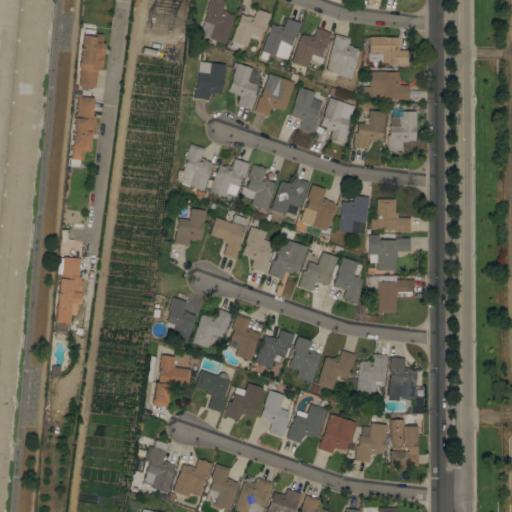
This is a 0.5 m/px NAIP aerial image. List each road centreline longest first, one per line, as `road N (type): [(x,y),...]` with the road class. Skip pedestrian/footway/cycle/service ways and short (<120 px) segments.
road 1 (tertiary): [(460,0),(464,511)]
road 2 (residential): [(437,0),(438,511)]
road 3 (residential): [(190,428),(368,487),(464,497)]
road 4 (residential): [(208,277),(356,328),(438,338)]
road 5 (residential): [(122,0),(92,235)]
road 6 (residential): [(226,131),(346,172),(404,182),(440,178)]
road 7 (residential): [(311,0),(437,24)]
